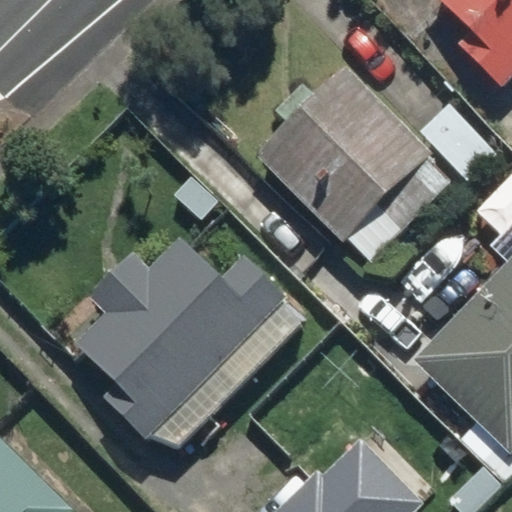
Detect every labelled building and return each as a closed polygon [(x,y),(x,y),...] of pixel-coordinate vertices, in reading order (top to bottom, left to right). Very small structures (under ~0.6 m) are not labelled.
[(511,0),(420,0),(420,1),(470,57),(460,65),(491,100),(511,81),(511,0)] [(330,71),(242,161),(365,280),(452,189),(330,71)] [(447,109),(416,136),(464,190),(495,162),(447,109)] [(170,465),(300,332),(286,317),(290,313),(242,266),(220,289),(177,247),(144,281),(126,265),(86,306),(102,321),(62,362),(112,411),(98,425),(138,463),(153,448),(170,465)] [(476,469),(502,495),(511,485),(511,259),(403,367),(490,454),(476,469)] [(365,353),(314,352),(313,400),(364,401),(365,353)] [(325,471),(283,511),(413,511),(426,500),(368,440),(330,476),(325,471)] [(50,511),(0,456),(0,511),(50,511)]
